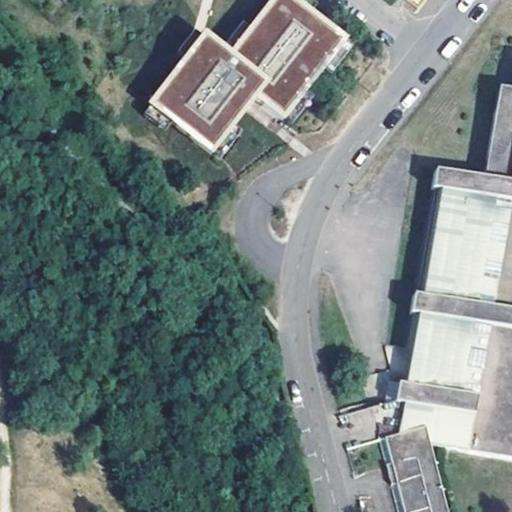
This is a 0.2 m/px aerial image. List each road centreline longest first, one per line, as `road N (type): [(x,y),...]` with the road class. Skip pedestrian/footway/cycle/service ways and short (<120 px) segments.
road 1 (residential): [(425,50),(320,197),(298,266),(298,357),(336,511)]
road 2 (track): [(227,511),(215,439),(154,324),(113,199)]
